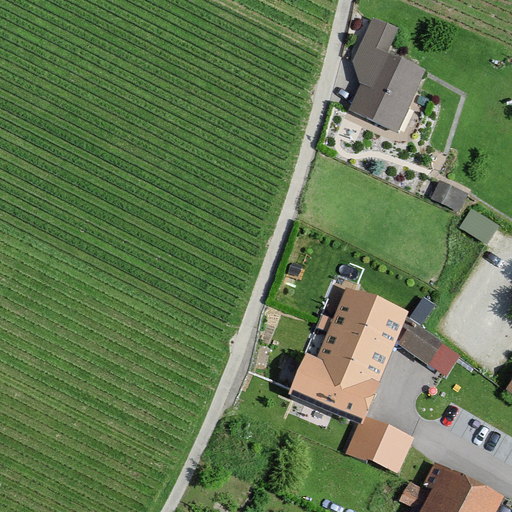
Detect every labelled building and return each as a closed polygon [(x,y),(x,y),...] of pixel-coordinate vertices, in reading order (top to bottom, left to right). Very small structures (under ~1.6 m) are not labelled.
[(399,34),(371,26),(351,65),(361,90),(350,116),(398,137),(426,77),(386,58),(399,34)] [(465,198),(437,186),(430,204),(458,216),(465,198)] [(473,208),(462,227),(488,243),(500,224),(473,208)] [(395,331),(321,301),(300,358),(308,361),(293,391),(360,417),(391,344),(429,372),(444,350),(401,322),(395,331)] [(406,436),(360,417),(347,447),(394,466),(406,436)] [(492,511),(498,501),(442,473),(421,511),(492,511)]
